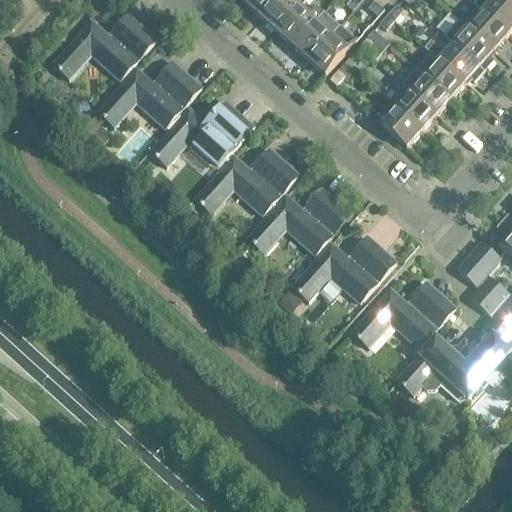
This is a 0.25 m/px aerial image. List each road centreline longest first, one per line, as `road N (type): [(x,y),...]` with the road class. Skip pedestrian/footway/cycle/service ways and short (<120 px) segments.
road 1 (residential): [(177,0),(399,203),(450,200),(511,132)]
road 2 (secondary): [(196,511),(0,336)]
